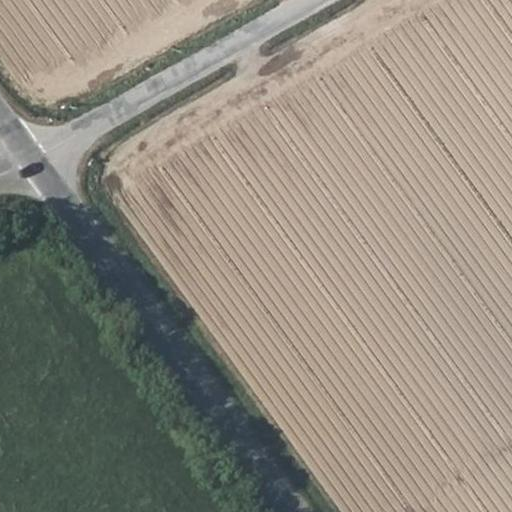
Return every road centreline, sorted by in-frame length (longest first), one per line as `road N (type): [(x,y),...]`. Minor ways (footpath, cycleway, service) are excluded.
road 1 (unclassified): [(28,158),(288,511)]
road 2 (unclassified): [(28,158),(312,0)]
